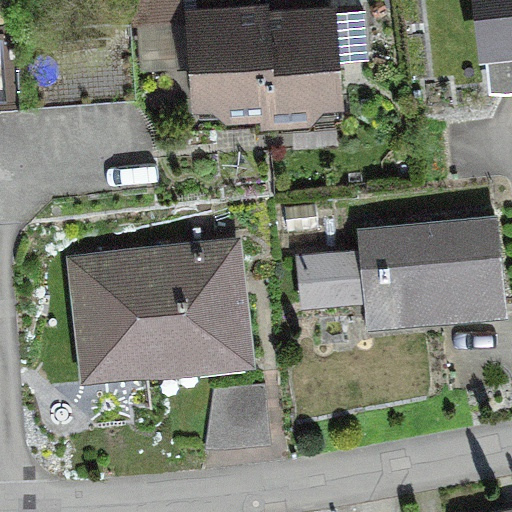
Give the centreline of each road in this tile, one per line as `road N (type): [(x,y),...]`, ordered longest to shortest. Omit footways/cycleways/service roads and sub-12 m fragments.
road 1 (residential): [(511,447),(303,486),(10,511)]
road 2 (residential): [(10,511),(0,258)]
